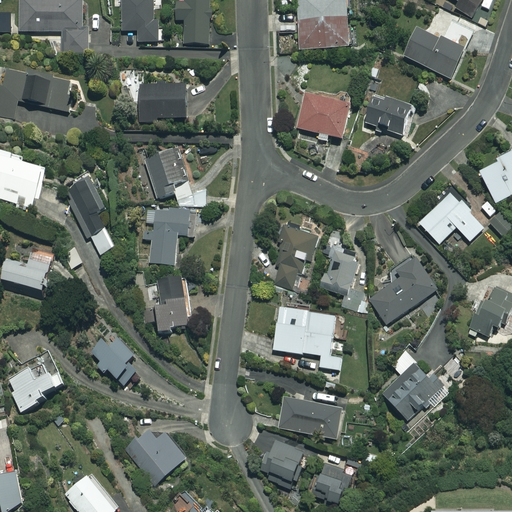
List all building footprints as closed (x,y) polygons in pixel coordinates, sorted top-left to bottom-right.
[(82,0),(20,0),(21,33),(64,33),(64,58),(90,58),(90,29),(83,29),(82,0)] [(155,0),(122,0),(123,33),(138,32),(139,44),(157,43),(155,0)] [(211,45),(210,0),(177,0),(177,22),(185,22),(185,45),(211,45)] [(293,0),(277,0),(278,12),(294,12),(293,0)] [(298,0),(300,51),(350,49),(349,20),(358,20),(356,0),(298,0)] [(453,0),(459,3),(456,9),(472,19),(483,0),(453,0)] [(473,33),(453,23),(443,43),(418,31),(405,58),(451,80),(473,33)] [(73,84),(8,68),(4,87),(0,86),(0,87),(0,117),(16,121),(20,102),(66,113),(73,84)] [(187,87),(141,87),(141,123),(157,123),(157,120),(187,120),(187,87)] [(352,107),(306,96),(298,130),(320,136),(319,141),(328,143),(330,137),(344,141),(352,107)] [(387,104),(374,100),(366,125),(402,137),(412,110),(388,102),(387,104)] [(511,155),(510,151),(498,157),(501,164),(481,174),(497,205),(511,197),(511,155)] [(25,208),(33,210),(36,199),(38,200),(47,170),(23,163),(24,159),(0,152),(0,199),(18,205),(20,196),(28,199),(25,208)] [(187,182),(177,152),(146,162),(158,201),(177,195),(175,186),(187,182)] [(108,212),(93,181),(67,193),(88,240),(93,238),(102,257),(118,249),(102,215),(108,212)] [(208,208),(207,192),(192,192),(192,208),(208,208)] [(486,228),(453,193),(420,225),(440,246),(457,229),(471,243),(486,228)] [(194,214),(148,211),(147,225),(156,225),(155,234),(145,233),(145,241),(153,242),(151,265),(177,267),(179,237),(192,238),(194,214)] [(511,231),(511,226),(501,216),(491,226),(504,239),(511,231)] [(319,238),(287,228),(276,265),(281,267),(275,286),(295,291),(300,275),(308,277),(319,238)] [(364,254),(333,246),(322,290),(346,296),(343,308),(364,313),(367,300),(358,279),(364,254)] [(54,261),(33,255),(30,266),(9,261),(3,282),(45,293),(54,261)] [(438,291),(416,259),(397,272),(402,280),(370,302),(388,326),(438,291)] [(183,277),(158,280),(161,308),(158,309),(161,334),(173,333),(172,329),(189,327),(183,277)] [(511,310),(511,296),(499,287),(471,328),(488,339),(494,329),(498,332),(511,310)] [(338,319),(281,309),(274,351),(303,356),(303,354),(322,358),(320,369),(344,373),(346,361),(331,358),(338,319)] [(109,372),(124,387),(138,373),(129,365),(136,358),(118,340),(110,348),(105,342),(93,354),(102,363),(98,367),(106,375),(109,372)] [(431,380),(406,353),(392,366),(402,377),(383,395),(408,421),(445,387),(435,376),(431,380)] [(38,382),(33,371),(11,381),(16,393),(13,394),(22,414),(49,402),(46,396),(65,387),(59,373),(38,382)] [(304,396),(287,392),(279,429),(337,441),(343,412),(302,403),(304,396)] [(159,442),(151,431),(127,450),(155,486),(188,460),(169,435),(159,442)] [(307,456),(277,443),(264,472),(273,476),(270,482),(291,491),(307,456)] [(355,475),(326,466),(316,498),(345,507),(355,475)] [(9,511),(24,503),(16,472),(0,476),(0,496),(4,511),(9,511)] [(79,511),(118,511),(120,511),(91,475),(66,495),(79,511)]
